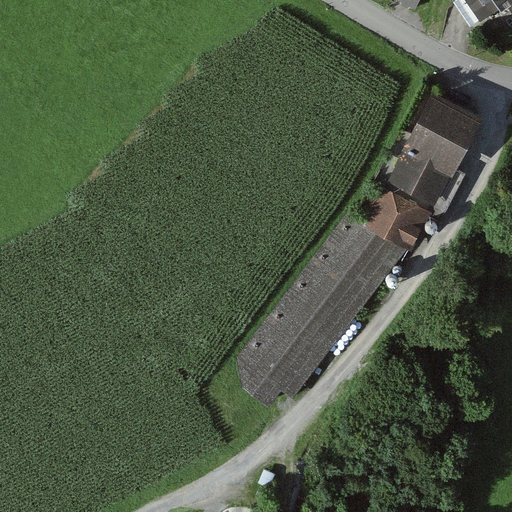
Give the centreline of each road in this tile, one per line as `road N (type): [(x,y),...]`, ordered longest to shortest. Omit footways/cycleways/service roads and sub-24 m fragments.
road 1 (track): [(501,81),(454,225),(334,381),(245,466),(160,511)]
road 2 (unclassified): [(511,82),(440,58),(343,0)]
